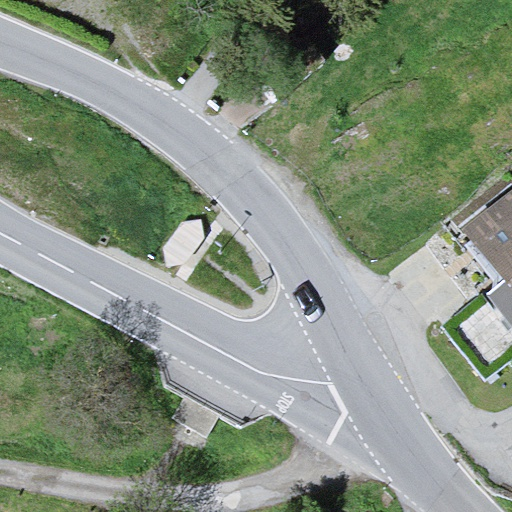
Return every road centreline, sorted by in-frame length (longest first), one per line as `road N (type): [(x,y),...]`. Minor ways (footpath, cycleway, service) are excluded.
road 1 (tertiary): [(0,39),(148,108),(223,163),(286,251),(362,390)]
road 2 (tertiary): [(362,390),(288,382),(0,230)]
road 3 (tertiary): [(362,390),(463,511)]
